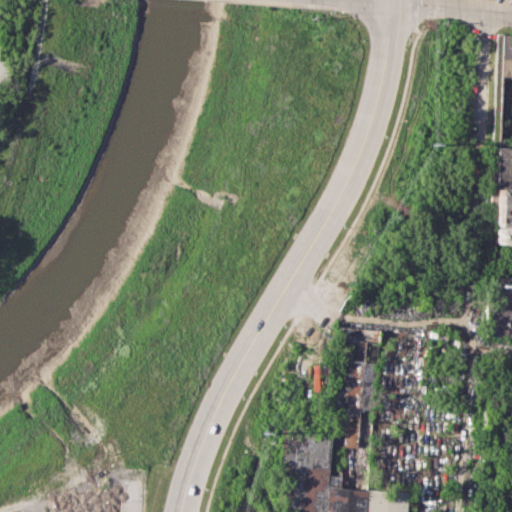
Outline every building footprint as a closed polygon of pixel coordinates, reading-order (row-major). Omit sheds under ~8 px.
[(511,73),(501,73),(503,34),(511,34),(511,73)] [(511,187),(494,186),(497,146),(511,146),(511,187)] [(491,246),(494,186),(511,187),(511,245),(511,247),(491,246)] [(511,336),(485,335),(487,273),(511,273),(511,336)] [(337,325),(335,359),(345,359),(337,486),(364,488),(378,328),(337,325)] [(284,511),(276,500),(281,431),(329,434),(327,486),(337,486),(364,488),(407,491),(405,511),(284,511)]
